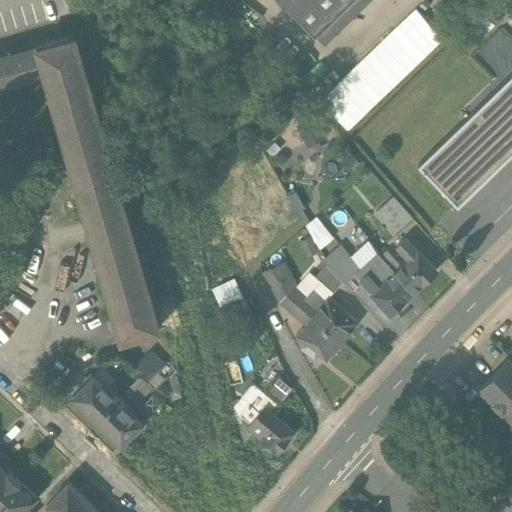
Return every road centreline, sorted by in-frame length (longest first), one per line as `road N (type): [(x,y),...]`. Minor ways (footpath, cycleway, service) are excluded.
road 1 (tertiary): [(341,452),(511,267)]
road 2 (residential): [(0,373),(142,511)]
